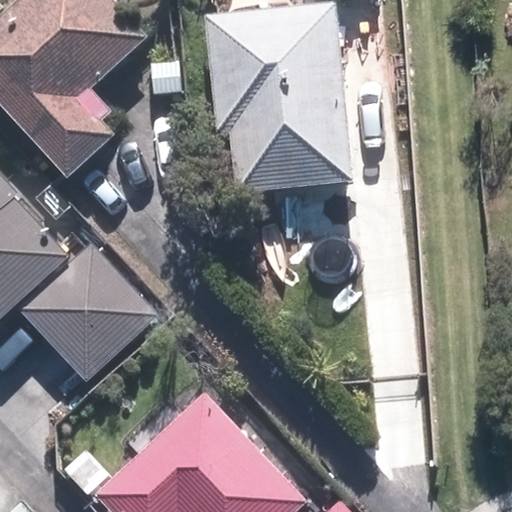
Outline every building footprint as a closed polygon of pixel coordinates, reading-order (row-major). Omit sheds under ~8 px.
[(111,0),(35,0),(0,32),(0,91),(80,178),(125,138),(88,98),(150,42),(111,0)] [(364,184),(346,5),(223,18),(235,132),(243,131),(249,195),(364,184)] [(191,54),(150,57),(153,109),(195,106),(191,54)] [(0,168),(0,332),(82,255),(0,168)] [(165,317),(100,247),(30,312),(94,382),(165,317)] [(302,511),(313,503),(215,396),(107,495),(123,511),(302,511)]
